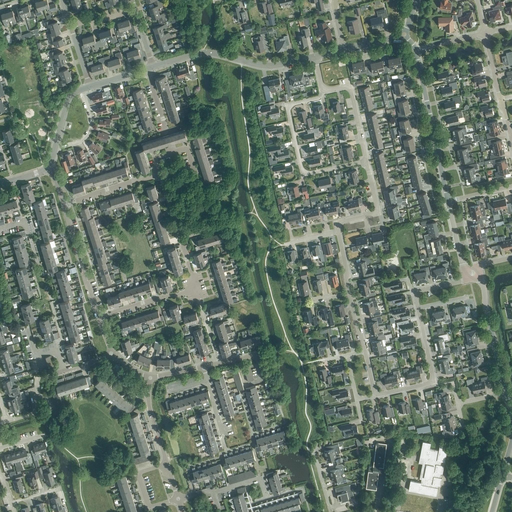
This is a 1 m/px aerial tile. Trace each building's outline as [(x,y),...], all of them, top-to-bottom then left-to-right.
[(40,10),(43,9),(40,0),(38,0),(39,1),(36,2),(38,9),(35,10),(37,16),(42,15),(40,10)] [(40,0),(43,9),(46,8),(48,13),(56,10),(54,4),(49,6),(47,0),(43,0),(40,0)] [(309,0),(310,2),(316,1),(319,10),(324,9),(322,0),(309,0)] [(447,2),(447,0),(441,0),(441,1),(440,9),(450,10),(451,3),(447,2)] [(149,14),(158,11),(158,8),(162,7),(161,1),(155,3),(156,6),(149,8),(150,12),(149,12),(149,14)] [(80,2),(73,5),(74,10),(81,8),(82,11),(88,9),(86,4),(81,5),(80,2)] [(266,5),(266,2),(259,3),(261,12),(268,11),(268,13),(272,12),(270,4),(266,5)] [(22,6),(25,16),(28,15),(30,19),(35,18),(33,12),(30,13),(28,6),(25,7),(24,5),(22,6)] [(502,10),(501,6),(501,5),(494,7),(495,10),(489,11),(490,17),(491,21),(495,21),(495,20),(500,19),(499,11),(502,10)] [(22,17),(25,16),(22,6),(20,7),(20,8),(17,9),(19,16),(16,17),(18,23),(24,21),(22,17)] [(241,14),(239,6),(232,7),(233,14),(234,18),(237,17),(238,22),(247,20),(245,13),(241,14)] [(379,27),(383,26),(381,18),(388,16),(386,9),(383,10),(376,11),(378,18),(371,19),(372,22),(371,22),(372,28),(379,26),(379,27)] [(6,11),(9,21),(12,20),(14,24),(16,24),(12,11),(9,12),(9,10),(6,11)] [(157,18),(159,23),(166,21),(167,20),(165,13),(163,14),(161,13),(161,11),(158,11),(149,14),(150,17),(151,16),(153,19),(157,18)] [(474,21),(472,12),(466,14),(467,16),(465,16),(465,17),(460,18),(461,25),(466,24),(467,27),(472,26),(472,25),(475,25),(474,21)] [(276,24),(274,14),(267,15),(270,25),(276,24)] [(453,31),(453,21),(457,21),(457,17),(456,15),(452,15),(452,18),(438,18),(439,25),(446,25),(446,31),(453,31)] [(123,22),(125,29),(129,28),(130,33),(132,33),(134,38),(138,37),(136,31),(136,32),(134,26),(131,26),(129,20),(123,22)] [(359,31),(357,24),(358,24),(357,20),(348,22),(349,27),(349,28),(349,30),(350,30),(352,30),(353,33),(359,31)] [(51,30),(60,27),(60,25),(58,25),(57,22),(50,24),(49,21),(44,23),(45,28),(50,27),(51,30)] [(154,31),(153,32),(154,34),(163,31),(162,28),(167,27),(166,24),(167,24),(167,22),(166,22),(166,21),(159,23),(160,26),(153,28),(154,31)] [(123,30),(125,29),(123,22),(118,23),(120,30),(117,31),(119,37),(124,35),(123,30)] [(327,28),(326,22),(319,24),(321,30),(315,31),(317,37),(322,36),(323,41),(325,41),(326,41),(327,41),(328,41),(329,41),(330,40),(333,39),(330,27),(327,28)] [(49,39),(55,38),(54,35),(61,33),(60,30),(61,29),(60,27),(51,30),(49,30),(50,34),(47,34),(49,39)] [(304,46),(308,45),(306,37),(309,36),(307,28),(301,30),(303,35),(298,36),(299,41),(297,41),(299,46),(300,46),(300,47),(303,46),(304,46)] [(104,32),(107,39),(110,38),(112,43),(117,42),(115,36),(112,36),(110,30),(104,32)] [(104,40),(107,39),(104,32),(99,33),(101,40),(98,41),(100,47),(105,45),(104,40)] [(5,43),(11,41),(9,34),(3,36),(5,43)] [(100,47),(98,41),(96,42),(93,35),(88,37),(90,45),(93,44),(95,49),(100,47)] [(157,45),(166,42),(165,39),(170,37),(170,35),(157,39),(158,42),(156,43),(157,45)] [(262,40),(261,36),(253,38),(254,42),(253,42),(254,45),(255,45),(257,52),(264,50),(261,40),(262,40)] [(277,52),(283,51),(282,50),(287,49),(285,44),(289,43),(287,36),(284,37),(284,38),(281,39),(282,41),(276,43),(277,47),(276,47),(277,52)] [(87,46),(90,45),(88,37),(82,39),(84,45),(82,46),(83,52),(89,50),(87,46)] [(55,38),(49,39),(50,45),(53,44),(54,47),(55,47),(66,44),(65,41),(63,42),(62,38),(56,41),(55,38)] [(166,42),(157,45),(158,47),(159,47),(160,50),(173,46),(172,44),(167,45),(166,42)] [(132,51),(135,59),(140,57),(138,50),(141,49),(139,43),(134,45),(135,50),(132,51)] [(135,59),(132,51),(129,52),(128,47),(122,48),(124,54),(127,54),(129,60),(135,59)] [(56,60),(66,57),(65,55),(64,55),(62,52),(56,54),(54,50),(48,52),(46,53),(47,56),(49,55),(51,59),(55,57),(56,60)] [(506,56),(503,57),(505,64),(508,63),(511,62),(511,65),(511,64),(511,51),(506,53),(506,56)] [(113,60),(116,68),(121,66),(119,59),(122,58),(120,52),(115,54),(116,59),(113,60)] [(116,68),(113,60),(110,61),(109,56),(103,57),(105,63),(108,63),(110,69),(116,68)] [(54,70),(60,68),(59,65),(66,63),(65,60),(66,59),(66,57),(56,60),(55,60),(56,64),(52,65),(54,70)] [(103,64),(105,63),(103,57),(98,59),(100,64),(97,65),(99,73),(105,71),(103,64)] [(394,58),(396,67),(399,67),(400,69),(402,69),(400,57),(394,58)] [(393,68),(396,67),(394,58),(388,59),(389,65),(386,66),(388,72),(393,71),(393,68)] [(99,73),(97,65),(94,66),(92,61),(87,63),(89,69),(92,68),(94,75),(99,73)] [(369,70),(368,66),(365,67),(364,61),(358,62),(360,71),(363,71),(364,73),(365,77),(370,76),(369,70)] [(388,72),(386,66),(383,67),(382,61),(376,62),(378,71),(381,71),(382,73),(388,72)] [(357,72),(360,71),(358,62),(352,63),(353,69),(350,70),(352,76),(358,75),(357,72)] [(375,72),(378,71),(376,62),(371,63),(372,69),(369,70),(370,76),(376,75),(375,72)] [(483,70),(481,63),(478,64),(476,63),(475,64),(474,65),(475,69),(472,70),(473,76),(480,74),(480,71),(483,70)] [(182,68),(184,76),(187,75),(188,78),(191,77),(191,80),(198,78),(196,73),(194,74),(193,70),(189,71),(187,66),(182,68)] [(62,77),(71,74),(70,72),(69,72),(68,69),(61,71),(60,68),(54,70),(56,75),(61,74),(62,77)] [(181,77),(184,76),(182,68),(176,70),(178,75),(175,76),(177,82),(182,80),(181,77)] [(448,76),(447,71),(443,72),(443,73),(438,74),(439,81),(448,79),(448,82),(454,81),(453,75),(448,76)] [(159,90),(161,89),(169,86),(166,76),(170,75),(169,72),(159,75),(160,78),(155,79),(159,90)] [(298,84),(299,87),(300,87),(303,87),(303,86),(309,85),(308,77),(304,78),(303,73),(296,74),(298,84)] [(71,74),(62,77),(60,77),(61,80),(58,81),(60,87),(65,85),(65,82),(71,80),(70,77),(72,76),(71,74)] [(299,88),(299,87),(298,84),(296,74),(290,76),(291,81),(288,82),(290,89),(293,88),(294,89),(299,88)] [(482,80),(481,76),(473,78),(475,84),(478,84),(479,88),(487,86),(485,79),(482,80)] [(274,79),(276,88),(279,88),(280,91),(282,90),(281,87),(279,78),(274,79)] [(395,89),(404,87),(403,81),(397,83),(396,79),(390,80),(392,87),(394,86),(395,89)] [(448,96),(452,95),(451,90),(457,88),(456,82),(449,84),(450,87),(441,89),(443,96),(448,95),(448,96)] [(121,90),(120,86),(115,88),(116,91),(115,92),(117,99),(124,96),(122,89),(121,90)] [(394,99),(400,98),(400,94),(406,93),(404,87),(395,89),(392,90),(394,97),(391,98),(391,100),(394,99)] [(485,94),(484,91),(477,93),(478,99),(482,98),(483,103),(490,101),(488,93),(485,94)] [(95,96),(92,97),(93,102),(97,101),(97,102),(104,100),(106,99),(104,92),(102,93),(102,92),(95,94),(95,96)] [(451,110),(456,109),(454,104),(462,102),(460,96),(452,98),(453,101),(444,103),(446,110),(451,109),(451,110)] [(399,108),(408,105),(407,100),(401,101),(400,98),(394,99),(396,105),(398,105),(399,108)] [(339,105),(338,102),(339,101),(332,103),(333,103),(334,108),(332,108),(331,109),(331,111),(332,112),(335,111),(334,112),(338,111),(338,113),(344,112),(343,104),(339,105)] [(101,114),(108,112),(105,105),(99,107),(99,108),(96,109),(97,114),(101,113),(101,114)] [(277,115),(280,114),(278,108),(275,108),(275,105),(270,106),(262,108),(263,114),(269,113),(270,116),(272,116),(272,117),(274,118),(276,118),(278,116),(277,115)] [(324,114),(322,105),(314,107),(316,118),(322,116),(324,121),(329,120),(328,113),(324,114)] [(398,117),(402,117),(405,116),(404,113),(410,111),(408,105),(399,108),(400,111),(397,111),(398,117)] [(488,109),(488,106),(480,107),(481,114),(485,113),(486,117),(493,116),(492,108),(488,109)] [(307,119),(305,111),(299,112),(301,122),(305,121),(306,127),(312,126),(310,118),(307,119)] [(455,125),(459,124),(458,118),(463,117),(461,111),(455,113),(456,116),(448,118),(449,125),(455,124),(455,125)] [(400,127),(410,125),(408,119),(403,120),(402,117),(398,117),(396,118),(397,124),(400,124),(400,127)] [(489,129),(498,127),(497,121),(490,122),(490,120),(483,121),(484,126),(488,125),(489,129)] [(339,134),(348,132),(346,126),(343,127),(343,124),(336,125),(337,128),(334,129),(335,134),(339,133),(339,134)] [(400,137),(406,135),(405,132),(411,130),(410,125),(400,127),(401,130),(398,130),(400,137)] [(459,129),(453,131),(454,137),(464,135),(467,134),(465,128),(465,125),(459,127),(459,129)] [(275,129),(274,126),(267,128),(269,133),(274,132),(274,136),(277,135),(277,138),(279,138),(281,138),(282,136),(282,134),(284,134),(283,127),(275,129)] [(498,127),(489,129),(489,133),(486,134),(487,139),(494,137),(493,135),(500,133),(498,127)] [(311,133),(304,135),(305,141),(315,139),(315,137),(320,135),(318,128),(311,129),(311,133)] [(4,137),(11,135),(10,129),(2,131),(4,137)] [(162,138),(143,144),(144,149),(146,153),(164,147),(165,147),(167,146),(169,145),(171,145),(175,144),(187,140),(187,138),(184,131),(172,135),(169,136),(167,137),(164,138),(162,138)] [(102,133),(98,132),(96,137),(99,138),(99,139),(106,142),(109,135),(102,132),(102,133)] [(348,132),(339,134),(340,139),(339,139),(340,143),(347,141),(346,138),(349,137),(348,132)] [(11,135),(4,137),(6,144),(13,141),(11,135)] [(405,145),(414,143),(413,137),(407,139),(406,135),(400,137),(401,143),(404,142),(405,145)] [(464,135),(454,137),(455,143),(462,142),(463,144),(472,142),(471,139),(469,140),(468,138),(465,139),(464,135)] [(194,144),(206,140),(205,138),(201,139),(200,136),(192,138),(194,144)] [(493,149),(503,146),(502,140),(495,142),(494,139),(487,141),(489,146),(492,145),(493,149)] [(195,149),(204,147),(203,143),(207,142),(206,140),(194,144),(195,149)] [(308,154),(318,152),(317,149),(322,147),(321,141),(314,142),(315,146),(307,148),(308,154)] [(95,145),(93,142),(89,146),(91,149),(90,150),(96,155),(101,149),(96,144),(95,145)] [(11,151),(19,149),(17,143),(9,145),(11,151)] [(414,143),(405,145),(405,148),(402,149),(403,152),(415,149),(414,143)] [(342,154),(352,152),(351,146),(348,147),(347,144),(340,145),(341,148),(339,149),(340,151),(341,151),(342,154)] [(458,156),(468,154),(467,150),(471,150),(470,145),(463,146),(464,149),(457,150),(458,156)] [(281,151),(280,146),(274,147),(274,146),(270,147),(271,152),(277,151),(277,152),(279,159),(289,157),(288,149),(281,151)] [(503,146),(493,149),(494,152),(490,153),(491,156),(490,156),(490,159),(498,157),(498,154),(504,153),(503,146)] [(197,155),(210,151),(209,148),(205,150),(204,147),(195,149),(197,155)] [(13,158),(21,155),(19,149),(11,151),(13,158)] [(143,149),(135,152),(141,173),(150,170),(149,169),(153,168),(152,166),(149,167),(143,149)] [(80,162),(87,159),(85,153),(83,153),(82,150),(77,151),(78,155),(80,162)] [(199,160),(207,157),(206,154),(210,153),(210,151),(197,155),(199,160)] [(71,157),(70,154),(65,155),(66,158),(65,159),(66,163),(62,164),(65,173),(70,171),(68,165),(75,163),(72,156),(71,157)] [(311,166),(321,164),(320,160),(322,159),(321,154),(313,156),(314,159),(310,160),(311,166)] [(468,154),(458,156),(460,163),(467,161),(467,164),(474,162),(473,157),(469,158),(468,154)] [(21,155),(13,158),(15,164),(23,161),(21,155)] [(268,156),(270,164),(278,162),(277,159),(273,160),(272,155),(268,156)] [(200,165),(213,162),(212,159),(208,161),(207,157),(199,160),(200,165)] [(497,168),(507,166),(506,160),(499,161),(499,159),(492,160),(493,165),(497,164),(497,168)] [(119,164),(123,177),(128,175),(127,171),(130,170),(127,162),(124,163),(125,167),(122,168),(121,164),(119,164)] [(202,171),(210,168),(209,165),(214,164),(213,162),(200,165),(202,171)] [(117,179),(123,177),(119,164),(116,165),(118,169),(114,170),(117,179)] [(465,175),(475,173),(474,169),(478,169),(477,164),(470,165),(471,168),(464,169),(465,175)] [(292,166),(284,168),(283,165),(274,167),(275,173),(282,171),(283,175),(293,173),(292,166)] [(507,166),(497,168),(498,172),(495,173),(496,178),(503,176),(502,174),(509,172),(507,166)] [(117,179),(114,170),(111,171),(110,167),(108,168),(112,180),(117,179)] [(106,182),(112,180),(108,168),(105,169),(107,173),(104,174),(106,182)] [(204,176),(216,172),(216,170),(212,172),(210,168),(202,171),(204,176)] [(349,178),(358,176),(356,170),(345,173),(346,179),(349,178)] [(95,185),(101,184),(97,171),(95,172),(96,176),(93,177),(95,185)] [(106,182),(104,174),(100,175),(99,171),(97,171),(101,184),(106,182)] [(216,172),(204,176),(206,182),(214,179),(213,176),(217,175),(216,172)] [(475,173),(465,175),(466,182),(473,180),(474,183),(481,181),(479,176),(476,177),(475,173)] [(95,185),(93,177),(89,178),(88,174),(86,175),(90,187),(95,185)] [(84,189),(85,189),(90,187),(86,175),(84,175),(85,180),(82,181),(82,183),(83,183),(84,189)] [(359,182),(358,176),(349,178),(350,183),(349,184),(350,187),(357,185),(356,182),(359,182)] [(331,186),(330,178),(318,181),(320,189),(329,187),(330,192),(336,191),(334,185),(331,186)] [(22,192),(31,189),(30,183),(21,186),(22,192)] [(86,192),(85,189),(84,189),(83,183),(82,183),(72,186),(75,195),(79,194),(79,196),(82,195),(82,193),(86,192)] [(300,195),(297,185),(287,188),(288,191),(287,192),(287,193),(288,194),(288,195),(291,194),(291,197),(300,195)] [(156,189),(155,186),(146,188),(149,199),(158,196),(157,193),(159,192),(158,189),(156,189)] [(385,197),(395,195),(397,194),(397,191),(397,189),(398,189),(398,186),(390,187),(391,190),(384,192),(385,197)] [(24,197),(33,195),(31,189),(22,192),(24,197)] [(126,195),(130,207),(133,206),(131,202),(134,201),(135,203),(138,202),(136,193),(132,194),(132,193),(126,195)] [(33,195),(24,197),(25,203),(35,200),(33,195)] [(128,208),(130,207),(126,195),(121,196),(124,205),(127,203),(128,208)] [(395,195),(385,197),(386,202),(396,200),(397,203),(402,202),(401,196),(396,197),(395,195)] [(120,206),(124,205),(121,196),(116,198),(120,210),(122,210),(120,206)] [(117,211),(120,210),(116,198),(110,200),(113,208),(116,207),(117,211)] [(354,210),(352,201),(352,198),(349,199),(348,200),(349,202),(347,202),(347,201),(344,201),(345,209),(348,208),(349,211),(354,210)] [(352,201),(354,210),(360,208),(359,206),(362,205),(361,198),(358,198),(358,200),(352,201)] [(511,211),(510,205),(507,206),(505,199),(499,200),(501,209),(504,208),(505,212),(511,211)] [(42,200),(34,202),(34,201),(29,203),(30,206),(34,205),(34,208),(44,206),(42,200)] [(110,209),(113,208),(110,200),(105,201),(109,214),(111,213),(110,209)] [(498,210),(501,209),(499,200),(493,201),(495,209),(491,209),(493,215),(499,214),(498,210)] [(10,202),(13,211),(18,210),(16,201),(10,202)] [(106,215),(109,214),(105,201),(99,203),(102,211),(105,210),(106,215)] [(7,213),(13,211),(10,202),(5,204),(7,213)] [(147,212),(159,208),(158,202),(149,205),(150,208),(146,210),(147,212)] [(332,215),(330,206),(329,203),(324,204),(324,202),(320,203),(322,210),(325,209),(326,216),(332,215)] [(330,206),(332,215),(338,213),(337,209),(340,208),(338,202),(333,203),(333,205),(330,206)] [(319,210),(322,210),(320,203),(317,204),(318,206),(315,207),(316,209),(313,210),(314,219),(320,217),(319,210)] [(471,213),(485,210),(484,207),(483,204),(470,207),(471,213)] [(389,213),(399,211),(398,208),(401,207),(401,205),(388,208),(389,213)] [(36,214),(45,211),(44,206),(34,208),(36,214)] [(81,215),(94,211),(93,209),(89,210),(88,207),(79,209),(81,215)] [(428,214),(432,212),(430,207),(423,210),(424,215),(422,215),(423,218),(429,217),(428,214)] [(153,216),(161,213),(159,208),(147,212),(148,214),(152,213),(153,216)] [(301,215),(303,214),(302,208),(297,209),(298,213),(290,215),(289,211),(284,212),(286,220),(289,219),(290,224),(302,221),(301,215)] [(314,219),(313,210),(309,210),(309,208),(304,209),(305,216),(308,216),(309,220),(314,219)] [(485,210),(471,213),(473,219),(480,217),(480,220),(486,219),(485,213),(485,210)] [(38,219),(47,217),(45,211),(36,214),(38,219)] [(91,218),(90,215),(94,213),(94,211),(81,215),(83,221),(85,220),(91,218)] [(150,223),(163,219),(161,213),(153,216),(154,219),(150,220),(150,223)] [(39,225),(48,222),(47,217),(38,219),(39,225)] [(87,225),(99,221),(99,219),(94,220),(93,217),(91,218),(85,220),(87,225)] [(156,227),(164,224),(163,219),(150,223),(151,225),(155,224),(156,227)] [(428,230),(437,228),(436,222),(429,223),(429,220),(421,222),(422,227),(427,225),(428,230)] [(471,232),(480,230),(479,227),(484,226),(482,220),(480,220),(476,221),(477,224),(470,226),(471,232)] [(89,231),(97,228),(96,225),(100,223),(99,221),(87,225),(89,231)] [(41,230),(50,228),(48,222),(39,225),(41,230)] [(154,234),(166,230),(164,224),(156,227),(157,230),(153,231),(154,234)] [(42,236),(52,233),(50,228),(41,230),(37,231),(38,234),(42,233),(42,236)] [(90,236),(103,232),(102,230),(98,231),(97,228),(89,231),(90,236)] [(425,240),(432,238),(432,235),(438,234),(437,228),(428,230),(429,234),(424,235),(425,240)] [(480,240),(486,238),(485,232),(484,233),(484,229),(480,230),(471,232),(473,238),(480,236),(480,240)] [(13,244),(23,241),(22,237),(26,236),(24,230),(18,232),(20,236),(11,239),(13,244)] [(160,238),(168,235),(166,230),(154,234),(154,236),(159,234),(160,238)] [(92,241),(100,239),(99,236),(103,234),(103,232),(90,236),(92,241)] [(52,233),(42,236),(44,241),(53,239),(52,233)] [(216,234),(219,246),(222,246),(220,242),(224,240),(222,233),(216,234)] [(377,234),(379,244),(382,243),(383,246),(385,246),(386,250),(389,249),(386,236),(383,237),(382,233),(377,234)] [(217,247),(219,246),(216,234),(210,236),(212,244),(216,243),(217,247)] [(376,244),(379,244),(377,234),(372,235),(374,245),(371,245),(372,251),(375,250),(375,248),(377,247),(376,244)] [(168,235),(160,238),(161,241),(156,242),(157,245),(161,243),(170,241),(168,235)] [(208,245),(212,244),(210,236),(204,238),(208,250),(210,249),(208,245)] [(372,251),(371,245),(368,246),(366,236),(361,237),(363,247),(366,247),(366,250),(368,249),(369,252),(372,251)] [(510,249),(508,240),(505,241),(504,236),(498,238),(499,244),(502,243),(504,250),(510,249)] [(358,249),(363,247),(361,237),(356,239),(357,246),(351,247),(352,252),(358,250),(358,249)] [(205,251),(208,250),(204,238),(198,240),(200,248),(204,247),(205,251)] [(427,249),(441,245),(440,239),(433,241),(432,238),(425,240),(427,249)] [(475,250),(485,248),(485,247),(488,244),(487,241),(486,238),(480,240),(481,243),(474,244),(475,250)] [(94,247),(106,243),(105,241),(101,242),(100,239),(92,241),(94,247)] [(15,250),(25,247),(23,241),(13,244),(15,250)] [(42,250),(53,247),(52,245),(50,245),(49,242),(40,245),(42,250)] [(330,242),(323,244),(325,254),(332,253),(332,254),(336,254),(336,253),(338,252),(336,244),(331,245),(330,242)] [(95,252),(104,250),(103,247),(107,245),(106,243),(94,247),(95,252)] [(318,245),(312,246),(313,251),(311,251),(311,252),(311,255),(312,255),(314,255),(317,255),(318,258),(320,258),(321,262),(324,261),(322,251),(319,252),(318,245)] [(442,251),(441,245),(427,249),(429,257),(436,256),(436,253),(442,251)] [(169,253),(165,255),(166,259),(170,258),(173,265),(169,267),(170,271),(174,270),(175,274),(183,271),(183,270),(186,269),(186,268),(182,269),(176,250),(180,249),(179,247),(176,248),(175,247),(172,248),(171,246),(167,247),(169,253)] [(16,255),(27,252),(25,247),(15,250),(16,255)] [(43,256),(54,253),(53,247),(42,250),(43,256)] [(305,248),(300,249),(301,258),(307,257),(308,262),(311,261),(310,254),(307,254),(305,248)] [(485,248),(475,250),(477,256),(490,253),(489,251),(485,249),(485,248)] [(97,258),(110,254),(109,252),(105,253),(104,250),(95,252),(97,258)] [(293,250),(287,252),(289,261),(293,260),(294,263),(296,263),(299,262),(297,256),(295,257),(293,250)] [(203,258),(202,254),(206,253),(205,251),(194,255),(196,261),(203,258)] [(18,261),(28,258),(27,252),(16,255),(18,261)] [(45,261),(54,259),(56,258),(54,253),(43,256),(45,261)] [(105,261),(105,262),(107,261),(106,257),(110,256),(110,254),(97,258),(99,263),(105,261)] [(203,258),(196,261),(197,267),(205,264),(204,260),(208,259),(207,257),(203,258)] [(358,269),(367,267),(366,263),(371,262),(370,257),(364,258),(361,259),(362,262),(357,263),(358,269)] [(28,258),(18,261),(19,266),(30,263),(28,258)] [(46,267),(56,264),(54,259),(45,261),(46,267)] [(222,266),(226,265),(225,263),(221,264),(220,260),(212,262),(214,268),(222,266)] [(106,265),(105,262),(105,261),(99,263),(96,264),(98,269),(111,265),(110,263),(106,265)] [(439,268),(441,277),(447,276),(446,270),(449,269),(447,263),(442,264),(443,268),(439,268)] [(56,264),(46,267),(48,272),(57,270),(56,264)] [(100,275),(108,272),(107,269),(111,268),(111,265),(98,269),(100,275)] [(15,270),(16,276),(27,273),(26,270),(30,269),(29,266),(15,270)] [(223,270),(222,266),(214,268),(216,274),(224,272),(228,271),(227,269),(223,270)] [(441,277),(439,268),(436,269),(435,266),(430,267),(431,273),(434,272),(435,279),(441,277)] [(367,267),(358,269),(359,274),(363,273),(364,276),(368,276),(374,274),(373,269),(367,270),(367,267)] [(420,273),(422,282),(428,280),(427,274),(429,273),(428,267),(419,269),(420,273)] [(57,278),(66,275),(64,270),(56,272),(57,278)] [(422,282),(420,273),(414,274),(413,271),(410,271),(412,277),(414,277),(416,283),(422,282)] [(102,280),(114,276),(114,274),(109,275),(108,272),(100,275),(102,280)] [(225,276),(224,272),(216,274),(218,280),(226,278),(230,277),(229,275),(225,276)] [(18,281),(28,278),(27,273),(16,276),(18,281)] [(329,277),(328,273),(324,274),(325,281),(329,280),(331,287),(338,285),(336,275),(329,277)] [(316,291),(322,290),(320,281),(324,280),(323,274),(316,275),(317,280),(313,281),(316,291)] [(59,284),(68,281),(66,275),(57,278),(59,284)] [(114,276),(102,280),(103,286),(112,283),(111,280),(115,278),(114,276)] [(158,286),(170,282),(168,276),(161,278),(162,282),(155,284),(156,286),(158,286)] [(360,290),(369,288),(369,285),(373,284),(371,277),(361,279),(362,283),(359,284),(360,290)] [(20,287),(30,284),(28,278),(18,281),(20,287)] [(227,282),(226,278),(218,280),(220,286),(228,284),(232,283),(231,281),(227,282)] [(138,282),(137,280),(136,279),(135,280),(136,283),(137,287),(139,295),(145,293),(143,285),(139,286),(138,282)] [(143,285),(145,293),(152,291),(151,288),(154,287),(151,279),(148,280),(149,283),(145,284),(144,280),(142,281),(143,285)] [(398,283),(397,280),(392,281),(385,283),(386,289),(393,287),(394,291),(403,289),(402,283),(398,283)] [(60,289),(69,286),(68,281),(59,284),(60,289)] [(158,286),(156,286),(157,292),(161,291),(160,287),(163,286),(165,293),(169,291),(168,289),(172,288),(172,287),(175,285),(175,284),(171,285),(170,282),(158,286)] [(301,296),(309,294),(306,282),(298,284),(301,296)] [(21,292),(32,289),(30,284),(20,287),(21,292)] [(137,287),(133,288),(132,284),(130,285),(131,289),(133,297),(139,295),(137,287)] [(229,288),(228,284),(220,286),(222,292),(230,290),(234,289),(233,287),(229,288)] [(62,295),(71,292),(69,286),(60,289),(62,295)] [(131,289),(127,290),(126,286),(124,287),(125,291),(127,298),(133,297),(131,289)] [(125,291),(121,292),(120,288),(118,289),(119,295),(120,295),(121,300),(122,300),(127,298),(125,291)] [(369,288),(360,290),(361,295),(368,294),(369,296),(375,295),(375,292),(370,293),(369,288)] [(32,289),(21,292),(23,298),(33,295),(32,289)] [(231,294),(230,290),(222,292),(224,298),(231,296),(235,295),(235,293),(231,294)] [(71,292),(62,295),(64,300),(72,298),(71,292)] [(120,295),(119,295),(116,296),(115,292),(112,292),(110,293),(111,297),(107,298),(110,306),(111,306),(112,309),(114,309),(113,305),(116,304),(122,302),(122,300),(121,300),(120,295)] [(401,303),(406,302),(404,296),(401,296),(400,293),(388,296),(390,303),(396,301),(397,305),(401,304),(401,303)] [(233,300),(231,296),(224,298),(226,305),(237,301),(237,299),(233,300)] [(19,298),(10,300),(12,308),(17,307),(16,303),(21,302),(19,298)] [(365,309),(374,307),(378,306),(376,301),(375,298),(369,299),(370,302),(363,304),(365,309)] [(59,304),(56,305),(57,308),(60,307),(61,309),(70,306),(69,301),(59,304)] [(22,312),(31,309),(29,303),(20,306),(22,312)] [(212,312),(209,312),(211,316),(217,314),(218,318),(222,317),(221,313),(225,312),(223,304),(213,307),(212,303),(211,304),(212,307),(210,308),(212,312)] [(171,311),(167,312),(168,317),(172,315),(174,319),(181,317),(178,307),(182,306),(181,305),(178,306),(177,305),(174,306),(173,304),(169,305),(171,311)] [(345,316),(344,314),(345,314),(342,304),(335,306),(337,316),(340,315),(341,317),(345,316)] [(70,306),(61,309),(63,315),(72,312),(70,306)] [(459,307),(461,316),(464,315),(465,319),(471,317),(470,311),(466,312),(465,306),(459,307)] [(374,307),(365,309),(366,315),(372,313),(373,316),(381,315),(380,311),(375,312),(374,307)] [(405,311),(405,307),(393,310),(394,316),(401,314),(401,318),(410,316),(409,310),(405,311)] [(453,321),(458,320),(457,317),(461,316),(459,307),(453,308),(454,315),(451,315),(453,321)] [(331,309),(327,310),(327,308),(320,309),(320,311),(318,311),(318,312),(319,317),(320,318),(322,317),(322,319),(326,318),(327,322),(333,321),(331,309)] [(24,317),(33,315),(31,309),(22,312),(24,317)] [(193,313),(184,316),(186,324),(190,323),(191,327),(196,325),(195,321),(201,319),(199,315),(197,316),(196,312),(195,313),(193,309),(192,310),(193,313)] [(312,317),(311,310),(303,311),(304,317),(305,322),(311,321),(312,325),(317,324),(316,317),(312,317)] [(438,312),(440,320),(444,320),(445,323),(450,322),(449,316),(446,316),(444,310),(438,312)] [(160,319),(160,316),(158,311),(152,313),(154,321),(155,325),(158,324),(156,320),(160,319)] [(63,315),(59,316),(60,318),(63,317),(64,320),(73,317),(72,312),(63,315)] [(436,321),(440,320),(438,312),(432,313),(434,319),(431,320),(432,326),(437,325),(436,321)] [(150,322),(154,321),(152,313),(146,315),(148,323),(149,327),(152,326),(150,322)] [(33,315),(24,317),(25,323),(34,320),(33,315)] [(144,324),(148,323),(146,315),(140,317),(142,324),(143,328),(146,328),(144,324)] [(369,329),(378,327),(377,324),(382,323),(380,316),(373,318),(374,322),(368,323),(369,329)] [(64,320),(61,321),(62,323),(65,322),(66,325),(75,323),(73,317),(64,320)] [(138,326),(142,324),(140,317),(134,318),(136,326),(136,327),(137,330),(140,330),(138,326)] [(40,327),(50,324),(48,318),(39,321),(40,327)] [(132,327),(136,326),(134,318),(128,320),(130,328),(131,332),(134,331),(132,327)] [(122,331),(130,328),(128,320),(119,323),(122,331)] [(227,320),(216,324),(217,330),(225,328),(224,324),(228,323),(227,320)] [(396,323),(398,328),(400,327),(401,331),(404,331),(404,332),(408,331),(408,330),(413,329),(411,322),(403,324),(402,321),(396,323)] [(66,326),(62,327),(63,329),(67,328),(67,331),(77,328),(75,323),(66,325),(66,326)] [(42,332),(51,329),(50,324),(40,327),(42,332)] [(225,328),(217,330),(219,336),(227,334),(226,330),(230,329),(229,326),(225,328)] [(381,326),(378,327),(369,329),(370,334),(377,333),(377,336),(383,334),(381,326)] [(67,331),(63,332),(64,335),(66,334),(67,334),(68,335),(69,335),(69,336),(78,334),(77,328),(67,331)] [(467,339),(477,337),(475,330),(470,331),(469,328),(462,330),(463,335),(466,335),(467,339)] [(42,332),(44,338),(45,337),(46,341),(54,338),(54,339),(58,338),(56,333),(52,334),(51,329),(42,332)] [(195,337),(203,335),(201,329),(193,331),(195,335),(191,336),(191,339),(195,337)] [(264,341),(261,330),(255,332),(256,336),(252,337),(255,345),(261,343),(260,342),(264,341)] [(227,334),(219,336),(221,342),(227,341),(229,340),(228,336),(232,335),(231,332),(227,334)] [(249,347),(255,345),(252,337),(251,332),(248,332),(250,338),(246,339),(249,347)] [(68,337),(65,338),(66,340),(70,339),(71,342),(80,339),(82,339),(81,333),(78,334),(69,336),(69,337),(68,337)] [(342,340),(344,349),(350,348),(348,341),(352,341),(350,334),(344,336),(345,339),(342,340)] [(435,346),(444,344),(443,340),(448,339),(447,334),(439,336),(440,338),(434,340),(435,346)] [(193,345),(195,344),(205,341),(203,335),(195,337),(197,341),(193,342),(193,345)] [(246,339),(245,335),(243,336),(244,340),(240,341),(240,342),(238,343),(240,348),(242,347),(243,349),(249,347),(246,339)] [(373,348),(383,346),(382,340),(386,339),(385,335),(378,337),(378,341),(372,342),(373,348)] [(410,339),(410,335),(400,337),(402,343),(405,342),(406,347),(416,345),(415,338),(410,339)] [(344,349),(342,340),(338,341),(337,337),(331,338),(333,345),(336,344),(338,351),(344,349)] [(477,337),(467,339),(468,343),(465,344),(466,349),(474,347),(473,344),(478,343),(477,337)] [(123,348),(135,344),(134,342),(130,343),(129,339),(121,342),(123,348)] [(195,351),(199,349),(207,347),(205,341),(195,344),(196,348),(194,348),(195,351)] [(222,352),(219,353),(219,355),(223,354),(223,355),(227,354),(228,356),(231,355),(229,349),(233,347),(232,343),(228,344),(227,341),(221,342),(219,343),(222,352)] [(329,347),(328,341),(322,343),(321,342),(313,344),(314,347),(311,347),(310,348),(311,351),(312,351),(315,350),(316,355),(324,354),(323,349),(329,347)] [(66,352),(75,349),(74,343),(64,346),(66,352)] [(135,344),(123,348),(125,354),(133,352),(133,351),(135,350),(134,347),(138,346),(137,343),(135,344)] [(444,344),(435,346),(437,352),(443,351),(444,354),(450,352),(448,347),(445,348),(444,344)] [(0,355),(1,357),(9,355),(8,352),(13,350),(12,345),(6,347),(7,349),(0,351),(0,355)] [(383,346),(373,348),(375,354),(387,351),(386,346),(385,346),(383,346)] [(199,349),(200,353),(196,354),(197,357),(198,356),(199,358),(205,356),(204,354),(209,353),(207,347),(199,349)] [(63,355),(64,358),(68,357),(77,355),(75,349),(66,352),(67,354),(63,355)] [(472,359),(482,357),(480,350),(475,352),(474,349),(467,351),(468,356),(471,355),(472,359)] [(181,352),(185,364),(191,362),(189,354),(185,355),(183,351),(181,352)] [(142,364),(147,353),(145,352),(143,356),(140,354),(136,362),(142,364)] [(179,366),(185,364),(181,352),(179,353),(180,357),(176,358),(179,366)] [(147,353),(142,364),(148,367),(151,359),(148,358),(149,354),(147,353)] [(77,355),(68,357),(69,363),(70,363),(70,365),(75,364),(75,361),(79,360),(77,355)] [(166,359),(166,355),(164,355),(164,368),(173,368),(173,359),(166,359)] [(440,366),(449,364),(448,361),(451,360),(450,355),(444,356),(445,359),(439,360),(440,366)] [(4,368),(12,365),(11,362),(19,360),(19,357),(2,362),(4,368)] [(482,357),(472,359),(473,363),(470,364),(472,370),(479,368),(478,365),(483,363),(482,357)] [(449,364),(440,366),(441,373),(447,371),(448,374),(454,373),(453,367),(450,368),(449,364)] [(12,365),(4,368),(5,373),(13,371),(14,373),(23,371),(22,368),(19,369),(18,366),(13,368),(12,365)] [(342,368),(341,365),(332,367),(334,374),(343,372),(344,377),(347,376),(345,367),(342,368)] [(413,371),(415,380),(421,378),(419,372),(422,372),(421,366),(416,367),(416,370),(413,371)] [(415,380),(413,371),(409,372),(408,368),(403,369),(404,376),(407,375),(408,381),(415,380)] [(327,377),(326,369),(319,370),(321,380),(325,379),(326,383),(332,382),(330,376),(327,377)] [(390,376),(392,385),(398,384),(397,377),(399,377),(398,371),(393,372),(394,375),(390,376)] [(392,385),(390,376),(387,377),(386,373),(380,375),(381,381),(384,380),(386,386),(392,385)] [(3,388),(12,385),(17,384),(14,375),(9,377),(10,380),(2,382),(3,388)] [(221,381),(225,380),(227,380),(227,378),(224,379),(223,375),(219,376),(220,379),(215,380),(216,386),(221,384),(221,381)] [(81,379),(84,388),(89,386),(88,386),(91,385),(89,379),(87,380),(86,377),(81,379)] [(477,383),(479,392),(486,391),(484,384),(488,383),(488,384),(486,377),(481,378),(481,382),(477,383)] [(99,389),(105,382),(101,378),(95,385),(99,389)] [(479,392),(477,383),(474,383),(473,379),(466,380),(468,388),(472,387),(474,393),(479,392)] [(222,387),(226,386),(229,385),(228,384),(226,384),(225,380),(221,381),(221,384),(216,386),(218,391),(223,390),(222,387)] [(103,392),(109,385),(105,382),(99,389),(103,392)] [(14,394),(19,392),(18,386),(12,388),(12,385),(3,388),(5,393),(10,392),(11,395),(14,394)] [(107,395),(113,389),(109,385),(103,392),(107,395)] [(224,392),(228,391),(230,391),(230,389),(227,390),(226,386),(222,387),(223,390),(218,391),(220,397),(225,395),(224,392)] [(257,390),(256,386),(253,387),(245,389),(248,397),(253,396),(252,393),(257,392),(260,391),(259,389),(257,390)] [(110,399),(117,392),(113,389),(107,395),(110,399)] [(339,393),(338,389),(332,390),(333,397),(338,396),(339,400),(340,401),(341,402),(342,402),(343,401),(342,399),(349,398),(347,391),(339,393)] [(202,403),(203,402),(207,401),(207,404),(209,403),(207,397),(210,396),(208,391),(202,392),(204,398),(201,399),(202,403)] [(232,395),(229,395),(228,391),(224,392),(225,395),(220,397),(221,402),(226,401),(226,398),(230,397),(232,396),(234,396),(235,395),(234,393),(231,394),(232,395)] [(9,405),(21,402),(20,399),(21,399),(19,392),(14,394),(15,398),(7,400),(9,405)] [(114,402),(120,395),(117,392),(110,399),(114,402)] [(203,405),(203,402),(202,403),(201,399),(204,398),(202,392),(197,394),(199,400),(196,400),(197,404),(201,403),(202,405),(203,405)] [(254,398),(259,397),(261,396),(261,395),(258,396),(257,392),(252,393),(253,396),(248,397),(249,403),(255,401),(254,398)] [(440,403),(450,401),(448,395),(446,395),(445,392),(434,394),(435,398),(436,398),(437,400),(440,399),(440,403)] [(198,407),(197,404),(196,400),(199,400),(197,394),(192,396),(193,401),(190,402),(192,406),(196,405),(196,407),(198,407)] [(118,406),(124,399),(120,395),(114,402),(118,406)] [(192,408),(192,406),(190,402),(193,401),(192,396),(186,397),(188,403),(185,404),(186,407),(190,406),(191,409),(192,408)] [(187,410),(186,407),(185,404),(188,403),(186,397),(181,399),(182,404),(179,405),(181,409),(185,408),(186,410),(187,410)] [(231,402),(234,402),(233,400),(231,401),(230,397),(226,398),(226,401),(221,402),(223,408),(228,406),(227,403),(231,402)] [(255,404),(260,403),(263,402),(263,400),(260,401),(259,397),(254,398),(255,401),(249,403),(251,408),(256,407),(255,404)] [(421,402),(420,398),(414,400),(416,409),(420,408),(421,411),(422,410),(423,415),(428,414),(425,401),(421,402)] [(122,409),(128,402),(124,399),(118,406),(122,409)] [(182,412),(181,409),(179,405),(182,404),(181,399),(175,401),(177,406),(174,407),(175,411),(179,409),(180,412),(182,412)] [(177,406),(175,401),(170,402),(169,400),(165,402),(168,409),(170,412),(174,411),(175,414),(176,413),(175,411),(174,407),(177,406)] [(450,401),(440,403),(441,407),(437,407),(439,413),(445,412),(444,408),(451,407),(450,401)] [(21,402),(9,405),(10,411),(18,408),(19,412),(25,410),(23,404),(21,405),(21,402)] [(128,402),(122,409),(125,413),(127,411),(128,413),(129,411),(130,412),(134,408),(128,402)] [(229,409),(233,408),(235,407),(234,402),(231,402),(227,403),(228,406),(223,408),(225,413),(230,412),(229,409)] [(405,405),(405,402),(398,403),(400,412),(404,412),(404,413),(407,413),(407,412),(410,411),(408,404),(405,405)] [(257,409),(262,408),(265,407),(264,406),(262,407),(260,403),(255,404),(256,407),(251,408),(253,414),(258,412),(257,409)] [(389,408),(389,405),(382,407),(384,416),(388,415),(389,417),(394,416),(392,408),(389,408)] [(347,406),(337,408),(338,411),(339,417),(343,417),(352,414),(351,408),(347,409),(347,406)] [(230,412),(225,413),(226,419),(232,417),(231,414),(238,412),(238,409),(234,411),(233,408),(229,409),(230,412)] [(259,415),(264,413),(266,413),(266,411),(263,412),(262,408),(257,409),(258,412),(253,414),(254,419),(259,418),(259,415)] [(374,413),(373,409),(366,410),(368,419),(372,419),(373,423),(379,421),(377,412),(374,413)] [(203,419),(209,418),(207,412),(202,414),(202,415),(198,416),(199,418),(196,419),(197,420),(199,419),(201,423),(204,422),(203,419)] [(442,424),(454,422),(453,416),(451,416),(450,412),(442,414),(433,416),(434,420),(443,418),(445,424),(442,424)] [(265,417),(264,413),(259,415),(259,418),(254,419),(256,425),(261,423),(260,420),(265,419),(265,417)] [(205,425),(210,423),(210,420),(209,418),(203,419),(204,422),(201,423),(198,424),(198,425),(201,425),(202,429),(206,428),(205,425)] [(261,423),(256,425),(257,430),(263,429),(262,426),(269,424),(269,422),(266,423),(265,419),(260,420),(261,423)] [(448,431),(448,430),(455,428),(454,422),(449,423),(442,424),(442,425),(443,427),(444,428),(444,432),(442,432),(442,436),(450,434),(449,431),(448,431)] [(207,430),(212,429),(210,423),(205,425),(206,428),(202,429),(200,430),(200,431),(203,430),(204,434),(207,433),(207,430)] [(352,427),(351,423),(341,426),(342,431),(347,430),(348,435),(358,433),(356,426),(352,427)] [(208,436),(214,434),(212,429),(207,430),(207,433),(204,434),(201,435),(202,436),(204,436),(205,440),(209,439),(208,436)] [(277,439),(279,444),(283,443),(283,445),(285,445),(283,441),(283,437),(285,437),(284,431),(278,433),(280,438),(277,439)] [(279,446),(279,444),(277,439),(280,438),(278,433),(273,434),(274,440),(271,441),(273,446),(277,444),(278,447),(279,446)] [(210,441),(215,440),(214,434),(208,436),(209,439),(205,440),(203,440),(203,442),(206,441),(207,445),(211,444),(210,441)] [(274,448),(273,446),(271,441),(274,440),(273,434),(267,436),(269,441),(266,442),(268,447),(272,446),(272,449),(274,448)] [(268,450),(268,447),(266,442),(269,441),(267,436),(262,438),(263,443),(260,444),(262,449),(266,448),(267,450),(268,450)] [(263,451),(262,449),(260,444),(263,443),(262,438),(256,439),(258,445),(255,445),(256,451),(261,449),(262,452),(263,451)] [(407,449),(408,440),(399,439),(398,448),(407,449)] [(212,447),(217,445),(216,442),(215,440),(210,441),(211,444),(207,445),(202,447),(202,449),(205,448),(205,447),(208,447),(209,451),(212,450),(212,447)] [(383,468),(386,451),(387,443),(378,442),(376,443),(375,450),(373,467),(369,466),(366,489),(376,490),(378,473),(384,474),(385,468),(383,468)] [(439,451),(430,449),(431,443),(423,442),(419,463),(422,464),(419,479),(422,479),(421,483),(410,481),(408,490),(436,496),(438,486),(440,486),(448,446),(440,445),(439,451)] [(38,444),(40,453),(43,452),(45,457),(50,455),(49,450),(46,451),(44,443),(38,444)] [(38,453),(40,453),(38,444),(33,446),(35,454),(32,455),(34,460),(40,458),(38,453)] [(325,457),(335,454),(340,452),(338,444),(330,446),(331,449),(324,451),(325,457)] [(212,450),(209,451),(206,451),(207,453),(209,452),(210,456),(214,455),(214,452),(219,451),(218,448),(217,445),(212,447),(212,450)] [(20,451),(22,460),(25,459),(26,464),(32,462),(30,457),(28,458),(25,450),(20,451)] [(247,462),(248,464),(256,462),(252,450),(247,452),(248,457),(245,458),(247,462)] [(20,460),(22,460),(20,451),(15,453),(20,471),(23,470),(22,465),(21,466),(20,460)] [(248,464),(247,462),(245,458),(248,457),(247,452),(241,454),(243,459),(240,460),(241,463),(245,462),(246,465),(248,464)] [(20,473),(20,471),(15,453),(9,454),(12,463),(14,462),(16,467),(15,467),(17,474),(20,473)] [(242,466),(241,463),(240,460),(243,459),(241,454),(239,454),(236,455),(237,461),(234,461),(236,465),(240,464),(241,466),(242,466)] [(335,454),(325,457),(327,462),(334,460),(335,463),(342,461),(341,458),(340,458),(340,456),(336,457),(335,454)] [(237,468),(236,465),(234,461),(237,461),(236,455),(234,456),(230,457),(232,462),(229,463),(230,467),(235,465),(235,468),(237,468)] [(231,469),(230,467),(229,463),(232,462),(230,457),(225,458),(226,464),(224,464),(225,468),(229,467),(230,470),(231,469)] [(406,475),(409,461),(403,459),(399,474),(406,475)] [(222,469),(220,464),(215,466),(216,471),(213,472),(215,476),(220,474),(221,476),(224,475),(222,469)] [(336,469),(330,471),(331,477),(340,474),(344,473),(342,464),(335,466),(336,469)] [(216,478),(215,476),(213,472),(216,471),(215,466),(213,466),(209,467),(211,473),(208,473),(209,477),(213,476),(214,478),(216,478)] [(47,485),(54,483),(51,472),(52,472),(51,467),(46,468),(47,472),(44,473),(47,485)] [(210,480),(209,477),(208,473),(211,473),(209,467),(204,469),(205,474),(203,475),(204,479),(208,478),(209,480),(210,480)] [(205,481),(204,479),(203,475),(205,474),(204,469),(198,471),(200,476),(197,477),(198,481),(198,480),(202,479),(203,482),(205,481)] [(36,482),(35,478),(38,477),(37,471),(31,472),(32,477),(27,478),(28,482),(29,482),(31,488),(37,486),(36,482)] [(199,483),(198,480),(198,481),(197,477),(200,476),(198,471),(193,472),(193,473),(187,475),(189,482),(192,481),(193,482),(197,481),(198,483),(199,483)] [(279,478),(281,477),(281,476),(279,476),(277,472),(273,473),(273,472),(266,474),(267,478),(265,479),(266,481),(270,480),(270,483),(276,482),(275,479),(279,478)] [(340,474),(331,477),(333,482),(336,481),(337,485),(340,484),(346,482),(345,478),(345,477),(342,477),(341,477),(340,474)] [(280,482),(279,478),(275,479),(276,482),(270,483),(272,489),(277,487),(277,484),(280,483),(281,483),(283,483),(283,481),(280,482)] [(16,492),(23,490),(19,480),(13,482),(16,492)] [(357,489),(355,482),(338,487),(335,488),(339,501),(340,500),(341,504),(346,502),(346,499),(348,498),(349,499),(354,497),(352,491),(357,489)] [(282,487),(281,483),(280,483),(277,484),(277,487),(272,489),(274,494),(285,491),(284,487),(282,487)] [(239,496),(229,499),(230,501),(232,502),(233,504),(231,505),(231,507),(231,506),(234,508),(234,509),(232,510),(233,511),(248,511),(246,504),(245,501),(243,493),(238,494),(239,496)] [(61,508),(58,497),(51,499),(55,511),(58,510),(58,511),(65,511),(66,511),(64,507),(61,508)] [(261,511),(295,511),(297,511),(300,511),(298,503),(300,502),(299,497),(260,509),(261,511)] [(35,505),(36,507),(32,508),(33,511),(43,511),(45,511),(42,503),(35,505)]
